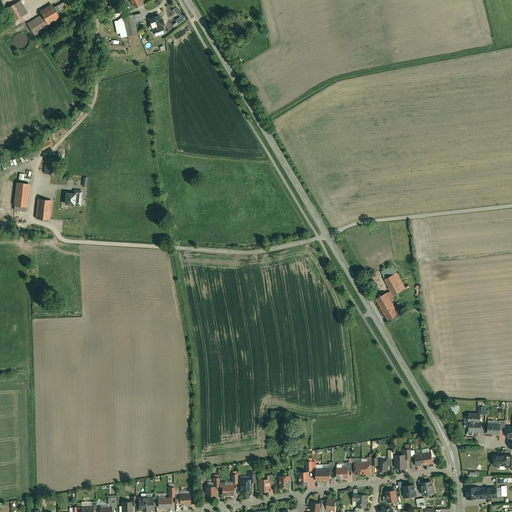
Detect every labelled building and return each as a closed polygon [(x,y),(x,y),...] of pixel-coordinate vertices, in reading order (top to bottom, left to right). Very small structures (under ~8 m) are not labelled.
[(20,0),(6,9),(13,21),(27,12),(20,0)] [(65,1),(54,7),(57,13),(68,6),(65,1)] [(109,13),(120,13),(120,4),(109,5),(109,13)] [(54,7),(42,15),(48,25),(60,17),(57,13),(54,7)] [(137,34),(133,14),(123,16),(127,36),(137,34)] [(42,15),(27,23),(34,35),(49,27),(48,25),(42,15)] [(159,15),(149,18),(154,33),(163,30),(159,15)] [(51,145),(48,140),(43,143),(46,148),(51,145)] [(40,152),(46,148),(43,143),(37,146),(40,152)] [(37,146),(23,154),(27,162),(41,153),(40,152),(37,146)] [(57,159),(45,158),(44,173),(56,174),(57,159)] [(29,184),(17,182),(14,205),(15,205),(14,209),(26,210),(29,184)] [(76,193),(66,192),(65,204),(75,205),(76,193)] [(51,200),(38,199),(36,218),(49,219),(51,200)] [(393,265),(381,272),(385,279),(397,272),(393,265)] [(385,279),(391,290),(393,295),(394,295),(405,289),(397,272),(385,279)] [(391,290),(386,293),(391,302),(394,300),(394,299),(395,298),(394,295),(393,295),(391,290)] [(386,293),(386,292),(376,298),(388,320),(398,314),(391,302),(386,293)] [(480,413),(469,413),(468,422),(481,422),(479,422),(480,413)] [(481,422),(468,422),(469,422),(469,425),(468,427),(468,429),(469,431),(481,431),(481,422)] [(500,424),(488,424),(488,433),(500,434),(500,429),(500,424)] [(411,449),(401,450),(401,453),(403,453),(404,455),(405,455),(405,459),(411,458),(411,449)] [(430,452),(423,454),(424,464),(432,463),(430,452)] [(423,454),(415,455),(416,466),(424,464),(423,454)] [(404,455),(395,455),(395,458),(394,459),(394,462),(395,463),(396,468),(406,467),(405,465),(406,465),(406,461),(405,461),(405,459),(405,455),(404,455)] [(505,455),(504,456),(494,455),(493,464),(495,467),(498,467),(500,465),(505,465),(505,467),(511,467),(511,457),(511,456),(511,455),(505,455)] [(387,461),(379,461),(379,471),(387,470),(387,466),(387,461)] [(346,468),(337,468),(337,478),(348,477),(348,471),(348,468),(346,468)] [(308,472),(299,472),(299,476),(298,477),(299,479),(300,480),(300,484),(301,485),(304,485),(305,484),(309,484),(308,472)] [(282,477),(280,479),(279,480),(279,483),(280,483),(280,488),(284,488),(285,487),(289,487),(289,480),(289,476),(282,476),(282,477)] [(246,480),(240,480),(241,492),(251,492),(251,483),(251,479),(249,480),(246,480)] [(267,479),(260,479),(260,482),(258,482),(259,487),(260,487),(260,491),(268,491),(268,487),(269,487),(269,484),(269,479),(267,479)] [(431,481),(421,482),(423,494),(434,492),(433,487),(432,487),(431,481)] [(233,485),(225,485),(224,483),(219,483),(219,487),(222,487),(223,494),(233,494),(233,485)] [(414,484),(403,486),(405,497),(416,495),(414,484)] [(492,488),(479,489),(480,498),(497,497),(496,485),(492,485),(492,488)] [(213,487),(206,487),(206,498),(215,498),(214,493),(215,492),(215,487),(213,487)] [(479,489),(476,489),(476,487),(466,488),(467,498),(477,498),(480,498),(479,489)] [(395,490),(386,491),(388,502),(389,502),(390,506),(396,505),(395,501),(397,501),(396,496),(395,490)] [(190,494),(180,494),(180,495),(180,504),(183,504),(183,505),(187,505),(187,504),(190,504),(190,494)] [(367,495),(353,494),(352,500),(357,500),(357,507),(364,508),(366,508),(367,495)] [(169,498),(165,498),(162,498),(162,500),(159,500),(159,508),(171,507),(171,498),(169,498)] [(116,499),(108,499),(108,507),(111,507),(111,508),(116,508),(116,499)] [(335,500),(328,499),(327,504),(327,509),(329,510),(331,510),(331,509),(334,509),(335,500)] [(132,502),(122,502),(122,511),(132,511),(132,505),(132,502)] [(320,503),(312,502),(311,511),(313,511),(316,511),(317,511),(318,511),(319,511),(320,507),(320,503)]
